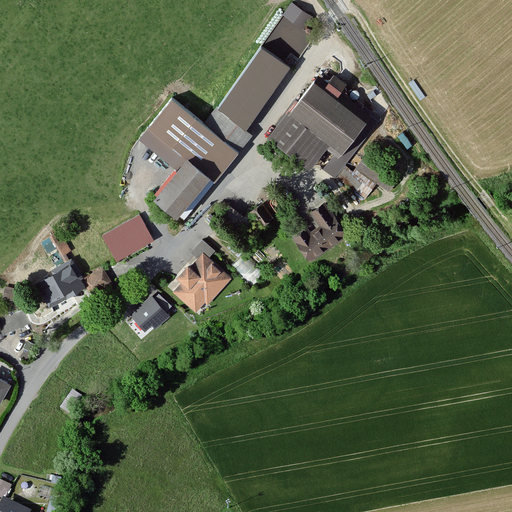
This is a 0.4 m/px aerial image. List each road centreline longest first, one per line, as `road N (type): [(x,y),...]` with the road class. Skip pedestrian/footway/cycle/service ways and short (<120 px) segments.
road 1 (residential): [(0,443),(62,350),(171,246),(247,156),(328,19)]
road 2 (unknown): [(492,208),(346,0)]
